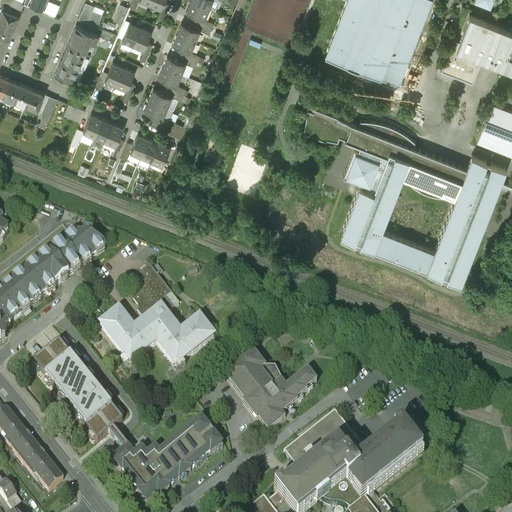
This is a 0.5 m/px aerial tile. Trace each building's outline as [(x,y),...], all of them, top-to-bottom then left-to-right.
[(23,4),(13,0),(3,0),(7,2),(6,4),(21,10),(23,4)] [(32,0),(30,7),(42,12),(46,0),(32,0)] [(131,0),(129,6),(135,9),(138,0),(131,0)] [(164,0),(151,0),(150,4),(161,9),(164,1),(164,0)] [(209,8),(190,0),(186,11),(197,16),(204,19),(209,8)] [(431,0),(346,0),(324,56),(398,85),(402,75),(400,74),(403,66),(405,67),(414,46),(411,45),(415,37),(417,38),(425,17),(423,16),(426,8),(428,9),(431,0)] [(55,3),(49,1),(45,10),(51,12),(55,3)] [(164,1),(161,9),(157,18),(162,20),(169,4),(164,1)] [(84,3),(78,19),(87,23),(92,11),(94,7),(84,3)] [(11,9),(3,5),(0,12),(0,20),(14,27),(19,15),(10,12),(11,9)] [(128,8),(119,5),(113,20),(121,24),(128,8)] [(102,15),(92,11),(87,23),(92,25),(97,27),(102,15)] [(511,30),(469,14),(459,41),(453,39),(440,71),(472,83),(482,58),(511,70),(511,30)] [(204,19),(197,16),(195,21),(211,28),(214,23),(204,19)] [(0,20),(0,34),(9,38),(14,27),(0,20)] [(130,21),(122,40),(133,44),(140,26),(130,21)] [(211,28),(195,21),(192,27),(200,30),(199,30),(209,34),(211,28)] [(192,27),(181,22),(176,33),(195,41),(199,30),(200,30),(192,27)] [(90,31),(75,24),(68,42),(85,50),(89,51),(93,43),(95,43),(98,36),(98,34),(90,31)] [(97,27),(92,25),(90,31),(98,34),(98,36),(108,40),(111,33),(97,27)] [(151,30),(140,26),(133,44),(143,49),(144,49),(147,42),(151,30)] [(117,35),(111,33),(108,40),(114,42),(117,35)] [(195,41),(176,33),(172,44),(183,49),(190,52),(195,41)] [(9,38),(0,34),(0,48),(4,50),(9,38)] [(85,50),(68,42),(60,60),(83,70),(87,60),(81,58),(85,50)] [(147,42),(144,49),(143,49),(139,58),(145,61),(152,44),(147,42)] [(190,52),(183,49),(181,54),(197,61),(200,56),(190,52)] [(197,61),(181,54),(178,60),(186,63),(185,63),(195,67),(197,61)] [(178,60),(167,55),(162,66),(181,74),(185,63),(186,63),(178,60)] [(83,70),(60,60),(56,72),(73,79),(73,77),(79,79),(83,70)] [(123,66),(112,61),(108,73),(105,80),(116,85),(123,66)] [(134,71),(123,66),(116,85),(126,89),(130,82),(134,71)] [(181,74),(162,66),(158,77),(169,82),(176,85),(181,74)] [(103,70),(96,87),(101,89),(105,80),(108,73),(103,70)] [(9,78),(0,74),(0,94),(1,95),(9,78)] [(20,83),(9,78),(1,95),(13,100),(20,83)] [(135,84),(130,82),(126,89),(122,98),(128,101),(135,84)] [(176,85),(169,82),(167,87),(183,94),(186,89),(176,85)] [(20,83),(13,100),(25,105),(32,88),(20,83)] [(183,94),(167,87),(164,93),(172,96),(171,96),(181,100),(183,94)] [(44,93),(32,88),(25,105),(37,110),(44,93)] [(164,93),(153,88),(148,99),(167,107),(171,96),(172,96),(164,93)] [(57,99),(48,95),(41,114),(49,117),(57,99)] [(167,107),(148,99),(144,110),(155,115),(162,118),(167,107)] [(483,166),(486,160),(471,154),(466,168),(413,147),(415,142),(406,135),(398,130),(389,126),(380,123),(370,121),(360,121),(358,125),(298,102),(297,106),(307,110),(303,133),(326,142),(327,140),(337,142),(339,138),(359,145),(358,149),(354,147),(343,175),(366,184),(365,188),(359,186),(339,236),(354,242),(356,238),(360,239),(359,244),(441,276),(443,271),(447,273),(445,277),(460,283),(497,187),(511,193),(511,185),(500,181),(505,167),(490,161),(488,168),(483,166)] [(85,110),(68,103),(64,114),(80,121),(85,110)] [(511,111),(511,108),(511,107),(504,105),(503,108),(491,103),(476,142),(511,155),(511,111)] [(91,113),(83,131),(94,136),(102,117),(91,113)] [(162,118),(155,115),(153,120),(169,127),(171,121),(162,118)] [(102,117),(94,136),(104,140),(112,122),(102,117)] [(178,123),(172,121),(171,121),(169,127),(167,132),(173,135),(178,123)] [(112,122),(104,140),(115,145),(118,138),(123,127),(112,122)] [(185,126),(178,123),(173,135),(180,138),(185,126)] [(83,131),(77,129),(70,145),(76,148),(83,131)] [(133,144),(130,151),(141,156),(148,137),(138,133),(133,144)] [(148,137),(141,156),(151,160),(159,142),(148,137)] [(118,138),(115,145),(111,154),(117,157),(124,140),(118,138)] [(127,141),(120,158),(126,161),(130,151),(133,144),(127,141)] [(159,142),(151,160),(162,165),(170,147),(159,142)] [(0,339),(0,340),(0,335),(4,335),(4,330),(6,329),(6,326),(10,326),(10,322),(105,248),(102,245),(75,233),(73,231),(69,234),(62,226),(0,274),(0,339)] [(125,356),(131,363),(156,343),(174,366),(182,360),(183,361),(213,338),(208,330),(206,331),(205,329),(206,328),(199,319),(180,334),(165,315),(178,304),(157,277),(156,264),(151,268),(149,266),(135,277),(141,284),(134,289),(140,297),(135,301),(140,306),(139,311),(146,320),(133,330),(118,311),(100,326),(123,356),(125,356)] [(195,267),(187,271),(190,277),(198,273),(195,267)] [(97,383),(63,340),(33,364),(97,443),(108,435),(112,440),(122,453),(127,449),(117,436),(113,431),(122,423),(93,387),(97,383)] [(266,370),(250,350),(220,373),(243,403),(242,404),(257,423),(258,422),(267,434),(284,420),(281,416),(297,403),(296,402),(307,393),(305,391),(316,383),(307,372),(285,389),(280,382),(273,370),(266,370)] [(7,409),(0,413),(0,429),(7,438),(21,427),(7,409)] [(367,456),(334,414),(283,453),(300,475),(283,488),(281,485),(273,491),(277,495),(285,506),(289,511),(304,511),(320,500),(322,502),(324,504),(326,504),(328,505),(331,506),(332,507),(332,508),(334,508),(335,508),(336,508),(337,507),(337,506),(340,507),(343,508),(345,509),(348,511),(347,511),(375,511),(365,498),(422,454),(400,426),(393,431),(395,434),(367,456)] [(201,421),(159,455),(155,450),(146,457),(141,451),(134,457),(127,449),(122,453),(111,461),(121,473),(122,473),(137,492),(136,493),(146,504),(161,493),(162,495),(169,489),(169,488),(178,481),(179,482),(191,472),(190,471),(209,456),(210,457),(222,447),(201,421)] [(35,444),(21,427),(7,438),(5,440),(19,457),(35,444)] [(49,462),(35,444),(19,457),(33,475),(35,474),(49,462)] [(63,479),(49,462),(35,474),(49,490),(63,479)] [(5,481),(0,484),(0,493),(6,502),(15,496),(5,481)] [(277,495),(266,503),(263,498),(246,511),(277,511),(285,506),(277,495)]
